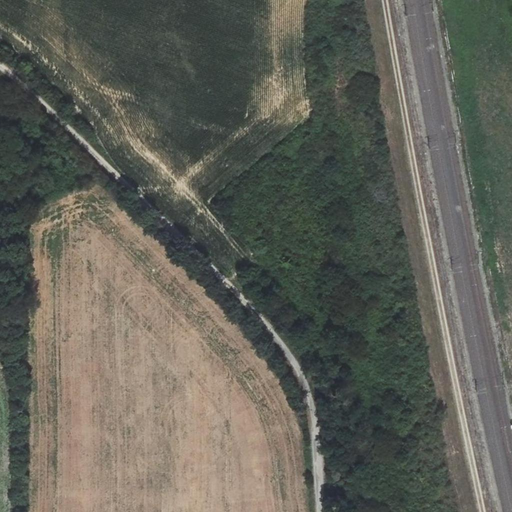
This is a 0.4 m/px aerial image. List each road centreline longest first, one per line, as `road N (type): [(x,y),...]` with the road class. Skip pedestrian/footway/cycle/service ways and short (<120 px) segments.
road 1 (track): [(482,511),(385,0)]
road 2 (unclassified): [(111,172),(276,338),(296,369),(308,395),(320,511)]
road 3 (track): [(0,67),(111,172)]
